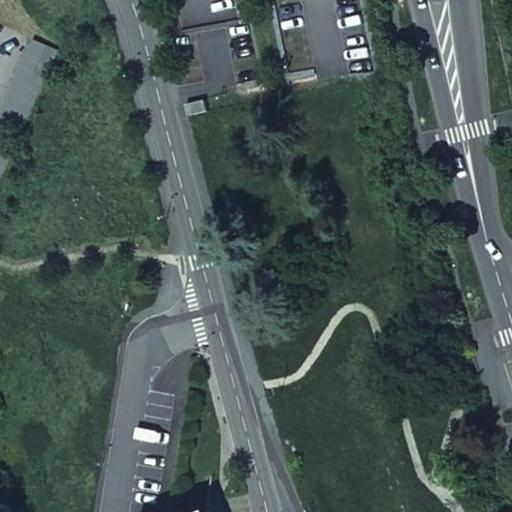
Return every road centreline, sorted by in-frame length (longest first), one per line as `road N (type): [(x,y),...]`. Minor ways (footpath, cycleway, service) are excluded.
road 1 (residential): [(270,511),(130,0)]
road 2 (tertiary): [(440,0),(498,281)]
